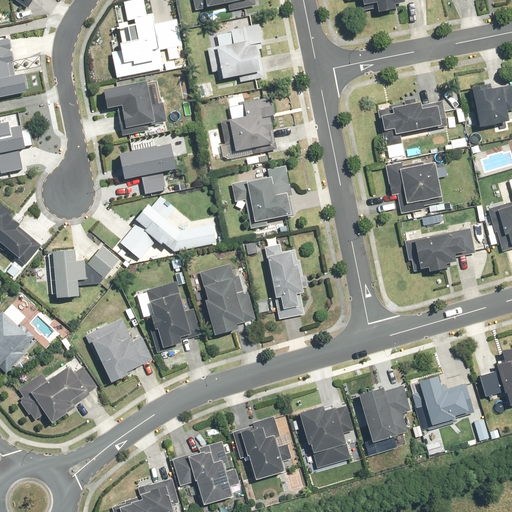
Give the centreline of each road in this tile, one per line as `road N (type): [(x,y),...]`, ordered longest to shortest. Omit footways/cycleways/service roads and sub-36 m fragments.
road 1 (residential): [(58,478),(203,391),(370,340)]
road 2 (residential): [(370,340),(318,71)]
road 3 (residential): [(70,198),(77,153),(62,59),(70,23),(86,0)]
road 4 (residential): [(318,71),(511,33)]
road 5 (residential): [(370,340),(511,299)]
